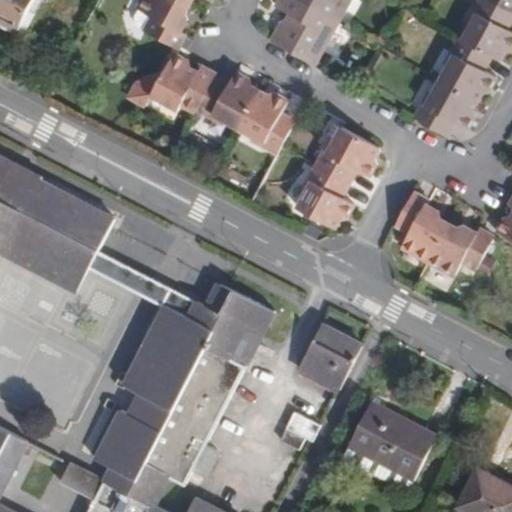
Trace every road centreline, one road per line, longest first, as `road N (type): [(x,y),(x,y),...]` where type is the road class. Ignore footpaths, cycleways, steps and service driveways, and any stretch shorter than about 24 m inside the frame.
road 1 (residential): [(346,283),(0,104)]
road 2 (residential): [(415,154),(219,25),(235,0)]
road 3 (residential): [(511,368),(346,283)]
road 4 (residential): [(346,283),(415,154)]
road 5 (residential): [(511,98),(478,154),(415,154)]
